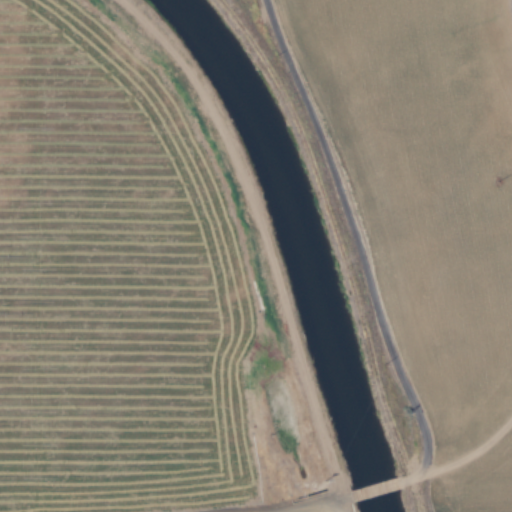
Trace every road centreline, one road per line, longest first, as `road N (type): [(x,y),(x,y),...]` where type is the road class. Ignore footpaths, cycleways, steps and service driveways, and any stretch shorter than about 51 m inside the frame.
road 1 (track): [(96,0),(218,136),(336,503)]
road 2 (track): [(336,503),(500,437),(511,417)]
